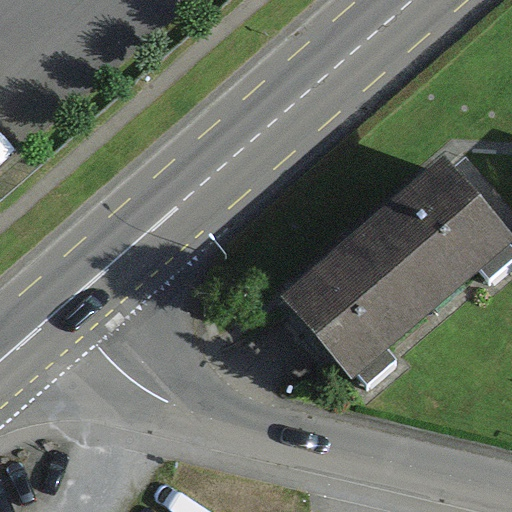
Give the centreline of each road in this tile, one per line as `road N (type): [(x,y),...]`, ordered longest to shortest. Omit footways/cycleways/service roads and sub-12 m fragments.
road 1 (residential): [(511,487),(268,430),(177,394),(63,312)]
road 2 (primary): [(417,0),(63,312)]
